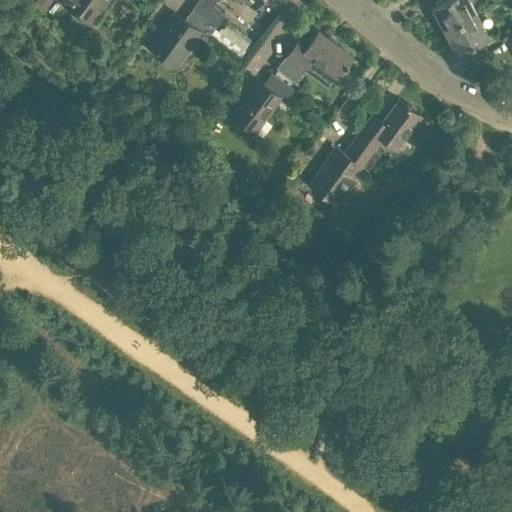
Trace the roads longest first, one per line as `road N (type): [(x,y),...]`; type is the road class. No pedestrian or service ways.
road 1 (track): [(363,511),(0,248)]
road 2 (residential): [(344,0),(436,81),(511,113)]
